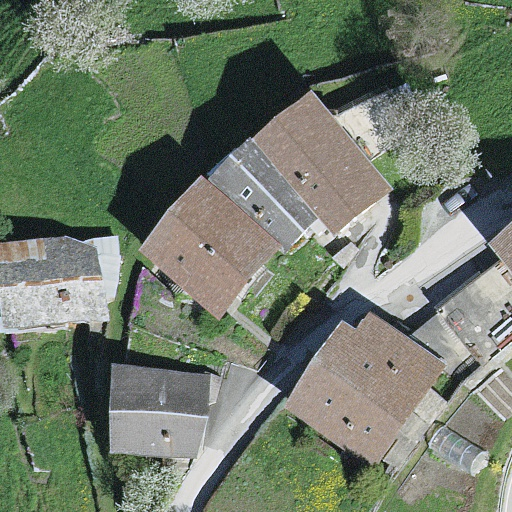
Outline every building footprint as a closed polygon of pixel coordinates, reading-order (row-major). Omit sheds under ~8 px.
[(387,200),(312,109),(259,156),(325,224),(334,243),(387,200)] [(325,224),(259,156),(218,197),(284,264),(325,224)] [(284,264),(218,197),(151,263),(217,329),(284,264)] [(87,244),(0,257),(0,286),(8,338),(100,324),(87,244)] [(511,273),(404,353),(442,377),(511,329),(511,273)] [(404,353),(367,329),(303,429),(378,477),(442,377),(404,353)] [(211,384),(132,389),(133,472),(195,463),(211,384)]
